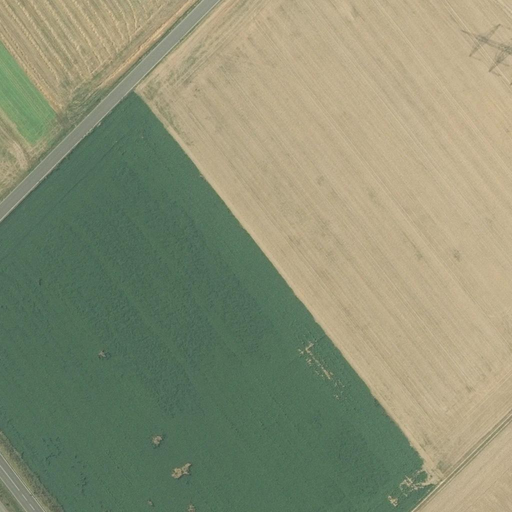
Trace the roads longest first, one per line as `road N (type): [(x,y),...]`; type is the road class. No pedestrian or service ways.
road 1 (unclassified): [(0,216),(214,0)]
road 2 (track): [(413,511),(511,415)]
